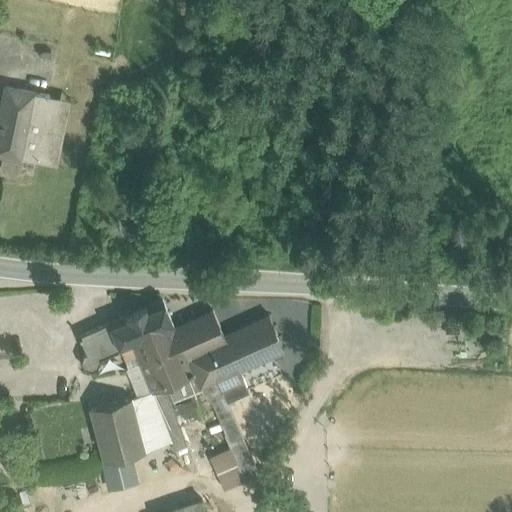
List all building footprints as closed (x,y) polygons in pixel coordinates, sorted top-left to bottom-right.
[(34,92),(6,86),(0,113),(0,152),(20,157),(34,92)] [(34,92),(20,157),(36,160),(41,133),(49,95),(34,92)] [(41,133),(36,160),(49,163),(54,135),(41,133)] [(162,298),(109,321),(120,349),(133,343),(174,326),(162,298)] [(137,354),(139,359),(181,341),(194,371),(211,364),(217,379),(239,370),(284,350),(268,314),(224,334),(212,308),(174,326),(133,343),(137,354)] [(120,349),(109,321),(78,334),(86,352),(84,353),(81,360),(84,367),(90,370),(98,367),(100,360),(100,358),(120,349)] [(181,341),(139,359),(152,389),(152,390),(163,385),(183,376),(194,371),(181,341)] [(133,343),(120,349),(125,359),(137,354),(133,343)] [(211,364),(194,371),(199,384),(211,403),(217,415),(231,446),(246,478),(259,473),(226,398),(217,379),(211,364)] [(239,370),(217,379),(226,398),(248,389),(239,370)] [(194,371),(183,376),(203,421),(217,415),(211,403),(199,384),(194,371)] [(217,415),(203,421),(183,376),(163,385),(185,444),(203,436),(212,455),(231,446),(217,415)] [(163,385),(152,390),(152,389),(131,397),(145,450),(170,440),(174,449),(185,444),(163,385)] [(131,397),(89,407),(103,461),(128,455),(145,451),(145,450),(131,397)] [(231,446),(212,455),(216,464),(213,465),(224,489),(246,478),(231,446)] [(128,455),(103,461),(110,488),(135,482),(128,455)] [(205,511),(202,499),(163,511),(205,511)]
